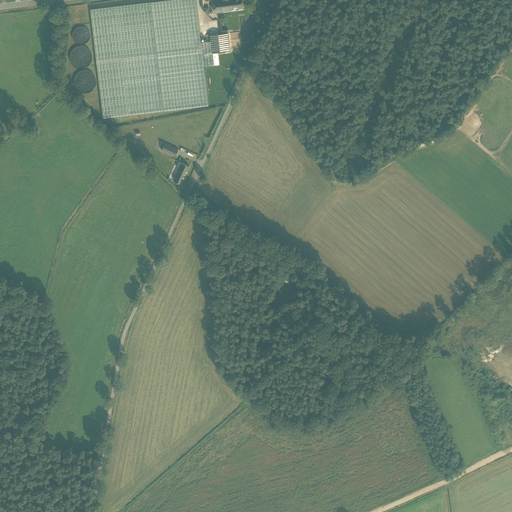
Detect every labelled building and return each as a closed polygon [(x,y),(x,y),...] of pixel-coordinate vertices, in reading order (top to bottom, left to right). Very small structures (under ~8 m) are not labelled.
[(180,0),(90,10),(102,117),(208,106),(203,65),(213,64),(212,55),(211,43),(201,44),(195,0),(180,0)] [(227,10),(225,0),(219,0),(211,1),(212,12),(227,10)] [(225,0),(227,10),(241,8),(239,0),(225,0)] [(210,37),(211,43),(212,55),(230,53),(228,35),(210,37)] [(164,143),(161,152),(174,157),(177,149),(164,143)] [(172,182),(181,186),(189,167),(180,163),(172,182)] [(280,280),(289,284),(293,275),(284,271),(280,280)]
